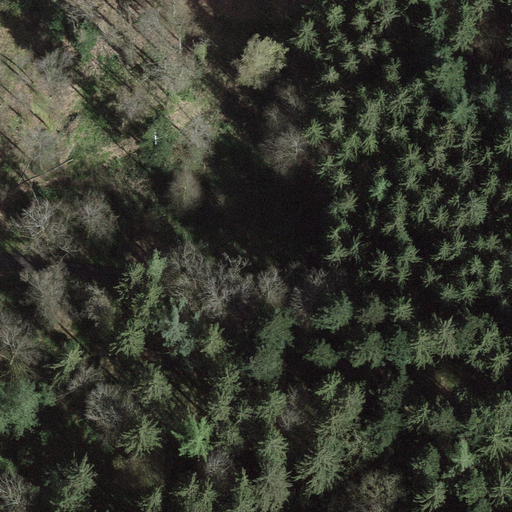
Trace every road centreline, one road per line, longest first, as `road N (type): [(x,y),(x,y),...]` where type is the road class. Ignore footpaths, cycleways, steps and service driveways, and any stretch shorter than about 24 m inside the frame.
road 1 (track): [(15,259),(385,324),(511,358)]
road 2 (track): [(349,0),(101,159),(15,259)]
